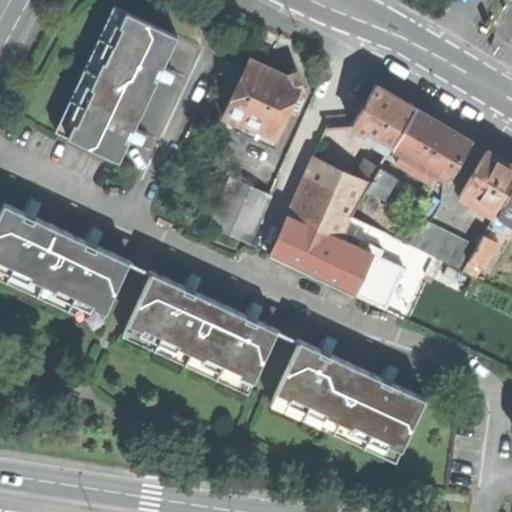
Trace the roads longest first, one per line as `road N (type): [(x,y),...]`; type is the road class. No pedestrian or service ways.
road 1 (residential): [(140,225),(329,312),(472,365),(489,385),(497,416),(487,511)]
road 2 (tertiary): [(247,511),(0,473)]
road 3 (secondary): [(324,0),(415,39),(511,97)]
road 4 (residential): [(214,54),(140,225)]
road 5 (residential): [(0,154),(140,225)]
